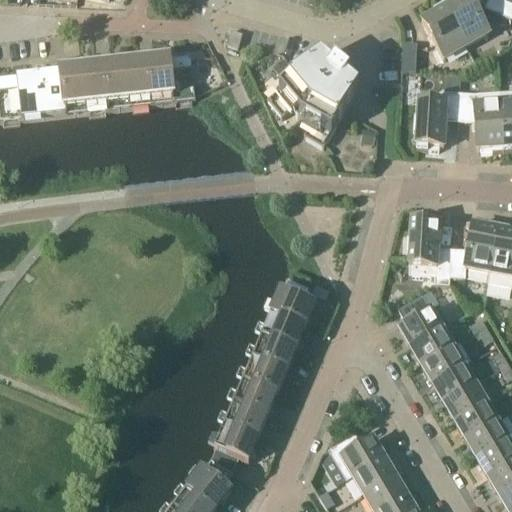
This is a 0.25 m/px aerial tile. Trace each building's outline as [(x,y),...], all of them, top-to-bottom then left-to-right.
[(442,9),(466,50),(489,37),(467,0),(465,0),(454,7),(452,3),(442,9)] [(511,21),(511,8),(492,0),(490,0),(485,12),(511,24),(511,21)] [(466,50),(442,9),(433,14),(435,17),(422,25),(444,64),(466,50)] [(231,34),(227,48),(239,52),(243,38),(231,34)] [(403,47),(401,76),(416,76),(417,48),(403,47)] [(320,60),(267,105),(282,123),(293,114),(301,122),(311,128),(304,141),(324,152),(353,101),(351,100),(355,93),(345,85),(347,83),(346,82),(349,79),(334,66),(331,70),(320,60)] [(194,92),(191,61),(0,82),(0,126),(196,105),(195,102),(194,92)] [(293,76),(283,64),(273,72),(283,84),(293,76)] [(201,91),(194,92),(195,102),(202,99),(201,91)] [(511,95),(499,96),(503,155),(511,154),(511,95)] [(459,126),(461,97),(446,96),(445,107),(419,105),(418,118),(414,118),(413,134),(417,134),(416,154),(428,154),(439,155),(439,151),(444,151),(445,125),(459,126)] [(461,97),(459,126),(475,127),(477,153),(481,153),(482,157),(493,156),(503,155),(499,96),(473,98),(461,97)] [(360,147),(374,149),(376,135),(363,133),(360,147)] [(449,283),(451,254),(437,253),(439,227),(435,227),(435,223),(424,222),(412,222),(411,241),(407,241),(406,257),(410,257),(409,280),(435,282),(434,289),(450,290),(450,283),(449,283)] [(449,283),(450,283),(466,284),(466,273),(489,277),(487,288),(488,288),(499,230),(488,228),(478,226),(477,230),(473,229),(468,255),(451,254),(449,283)] [(499,230),(488,288),(511,292),(511,236),(509,236),(510,232),(499,230)] [(270,319),(305,334),(311,321),(309,320),(309,321),(304,319),(307,310),(308,310),(308,308),(305,307),(310,295),(287,285),(282,297),(280,296),(270,319)] [(411,352),(442,333),(451,328),(439,309),(430,314),(422,300),(398,314),(406,328),(399,332),(411,352)] [(305,334),(270,319),(261,342),(296,356),(301,343),(300,343),(294,341),(298,332),(305,335),(305,334)] [(476,341),(488,334),(483,326),(471,333),(476,341)] [(442,333),(411,352),(422,370),(460,348),(460,347),(453,351),(442,333)] [(488,334),(476,341),(480,338),(487,350),(495,346),(488,334)] [(296,356),(261,342),(252,364),(286,378),(292,365),(291,365),(290,365),(285,363),(289,354),(295,357),(296,356)] [(460,348),(422,370),(433,389),(471,366),(460,348)] [(501,373),(509,369),(502,357),(494,361),(501,373)] [(286,378),(252,364),(243,386),(277,400),(283,387),(281,387),(276,385),(279,376),(286,379),(286,378)] [(471,366),(433,389),(444,407),(481,386),(480,385),(475,388),(464,371),(471,367),(471,366)] [(511,373),(509,369),(501,373),(508,385),(511,382),(511,373)] [(277,400),(243,386),(233,408),(268,422),(273,409),(272,409),(272,410),(266,407),(270,398),(277,401),(277,400)] [(481,386),(444,407),(455,426),(492,404),(481,386)] [(492,404),(455,426),(466,444),(497,426),(486,408),(492,404)] [(268,422),(233,408),(224,430),(259,445),(264,431),(263,431),(263,432),(257,429),(261,420),(268,423),(268,422)] [(497,426),(466,444),(477,463),(508,445),(497,426)] [(259,445),(224,430),(214,453),(249,468),(255,454),(254,453),(253,454),(248,452),(251,443),(258,445),(259,445)] [(346,485),(384,462),(372,443),(362,449),(356,439),(328,455),(346,485)] [(511,450),(508,445),(477,463),(488,481),(511,467),(511,450)] [(364,499),(395,481),(384,462),(346,485),(353,481),(364,499)] [(187,494),(210,511),(211,511),(217,504),(222,508),(221,508),(222,509),(232,497),(223,491),(233,478),(211,465),(203,476),(202,474),(187,494)] [(499,500),(511,492),(511,467),(488,481),(499,500)] [(395,481),(364,499),(371,511),(384,511),(406,499),(395,481)] [(511,511),(511,492),(499,500),(506,511),(511,511)] [(173,511),(210,511),(187,494),(173,511)] [(320,501),(326,511),(327,511),(335,508),(327,496),(320,501)] [(413,511),(406,499),(384,511),(413,511)]
